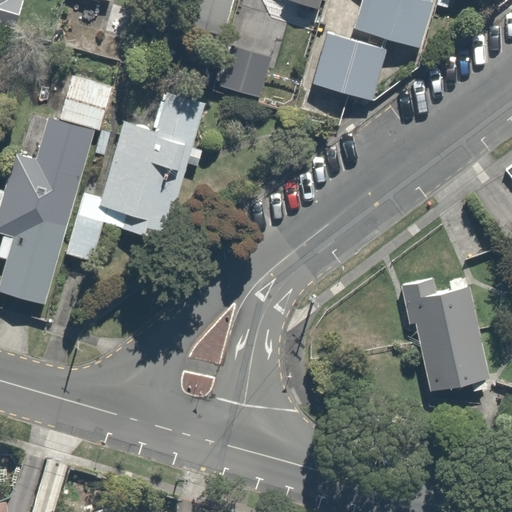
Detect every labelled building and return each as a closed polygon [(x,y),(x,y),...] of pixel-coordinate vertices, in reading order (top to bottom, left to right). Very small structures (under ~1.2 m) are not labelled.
[(18,0),(0,0),(0,28),(8,31),(18,0)] [(233,0),(198,0),(191,23),(224,33),(233,0)] [(291,0),(329,11),(332,0),(291,0)] [(425,0),(362,0),(354,30),(420,47),(432,2),(425,0)] [(326,34),(312,85),(372,100),(386,50),(326,34)] [(272,58),(232,46),(221,86),(261,97),(272,58)] [(38,158),(17,153),(6,191),(0,189),(0,206),(0,207),(0,208),(0,233),(4,235),(0,249),(0,256),(7,260),(0,285),(0,289),(46,303),(96,130),(102,129),(113,86),(73,76),(60,118),(48,117),(38,158)] [(207,102),(167,90),(156,128),(124,119),(101,197),(83,192),(65,254),(95,263),(107,224),(166,241),(189,162),(198,165),(202,151),(193,148),(207,102)] [(437,275),(404,282),(413,325),(419,324),(433,389),(491,377),(471,285),(468,286),(465,276),(450,279),(452,288),(440,290),(437,275)]
